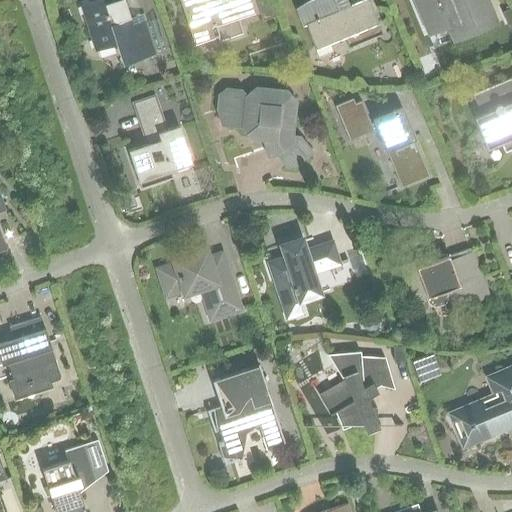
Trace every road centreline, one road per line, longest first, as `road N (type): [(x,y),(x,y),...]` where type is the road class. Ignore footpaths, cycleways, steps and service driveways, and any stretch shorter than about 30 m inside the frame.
road 1 (residential): [(113,250),(276,201),(406,224),(437,224),(511,203)]
road 2 (residential): [(511,489),(353,468),(214,511)]
road 3 (residential): [(201,511),(113,250)]
road 4 (residential): [(35,0),(113,250)]
road 5 (residential): [(0,293),(113,250)]
